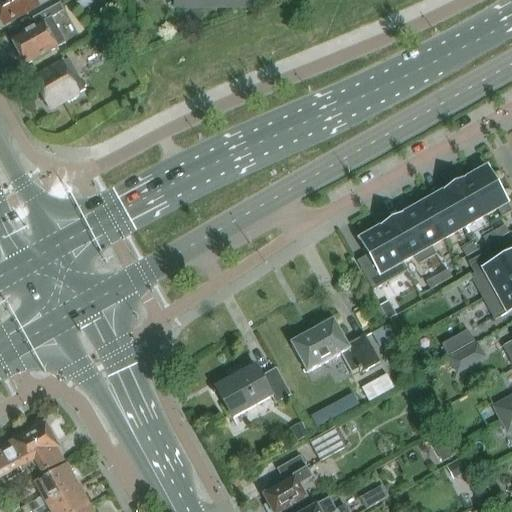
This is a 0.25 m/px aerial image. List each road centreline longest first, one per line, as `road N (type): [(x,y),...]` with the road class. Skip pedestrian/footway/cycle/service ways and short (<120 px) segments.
road 1 (primary): [(494,30),(55,244)]
road 2 (primary): [(249,212),(511,63)]
road 3 (secondary): [(196,511),(88,305)]
road 4 (residential): [(314,220),(511,109)]
road 5 (primary): [(88,305),(249,212)]
road 6 (residential): [(0,410),(38,389),(72,398),(122,479)]
road 7 (secondary): [(58,322),(143,467)]
